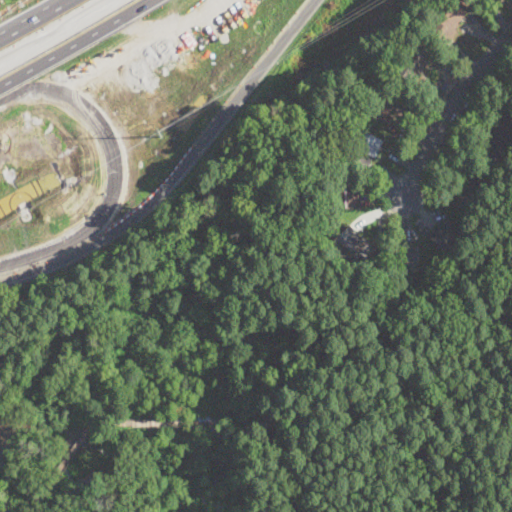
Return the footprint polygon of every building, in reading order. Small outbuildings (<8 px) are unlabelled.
[(447,48),(421,30),(442,0),(455,0),(472,12),(447,48)] [(434,56),(414,82),(395,67),(415,41),(434,56)] [(382,124),(366,114),(386,84),(402,94),(382,124)] [(511,150),(503,166),(484,156),(492,140),(486,137),(495,121),(491,119),(500,102),(511,108),(511,138),(507,148),(511,150)] [(383,140),(375,157),(373,156),(366,170),(347,161),(352,150),(344,146),(347,141),(353,143),(360,129),(383,140)] [(486,183),(471,214),(455,206),(470,175),(486,183)] [(355,207),(336,207),(336,185),(354,185),(355,207)] [(464,236),(446,254),(430,238),(448,220),(464,236)] [(363,238),(365,236),(377,249),(357,267),(345,254),(343,256),(330,242),(349,224),(363,238)] [(418,247),(417,271),(392,270),(392,246),(418,247)]
